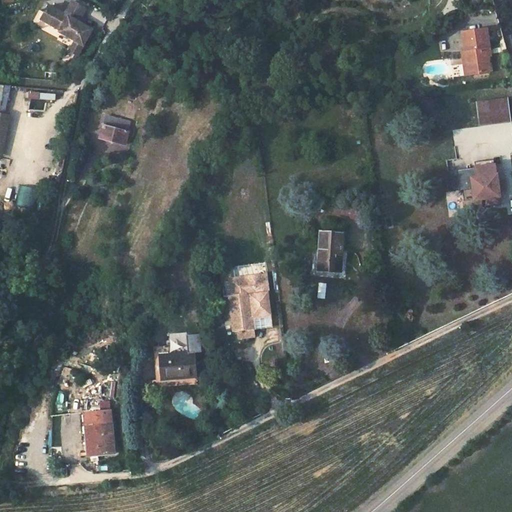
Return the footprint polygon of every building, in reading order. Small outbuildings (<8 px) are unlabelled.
[(63,28),(62,30),(78,39),(86,43),(94,28),(81,20),(88,7),(75,0),(68,13),(52,4),(44,17),(63,28)] [(464,67),(465,78),(489,75),(487,57),(483,57),(482,51),(486,51),(488,51),(485,30),(459,34),(461,52),(463,67),(464,67)] [(86,43),(78,39),(72,49),(80,54),(86,43)] [(11,85),(0,84),(0,106),(8,107),(11,85)] [(475,101),(476,113),(478,124),(488,123),(508,122),(505,98),(475,101)] [(111,110),(107,123),(123,129),(127,115),(111,110)] [(11,115),(0,112),(0,156),(2,157),(11,115)] [(107,123),(102,136),(119,142),(123,129),(107,123)] [(501,204),(499,190),(497,191),(495,181),(498,180),(497,173),(496,173),(493,159),(474,162),(475,167),(445,172),(448,192),(463,190),(464,201),(482,199),(483,206),(501,204)] [(504,190),(502,180),(498,180),(495,181),(497,191),(499,190),(504,190)] [(484,210),(483,206),(482,199),(464,201),(466,213),(484,210)] [(342,265),(340,228),(317,229),(319,266),(342,265)] [(267,271),(233,275),(235,296),(228,297),(231,329),(256,326),(254,310),(252,294),(267,292),(270,292),(267,271)] [(252,294),(254,310),(269,308),(267,292),(252,294)] [(159,382),(196,379),(194,354),(156,357),(159,382)] [(110,414),(83,419),(91,461),(118,456),(110,414)]
